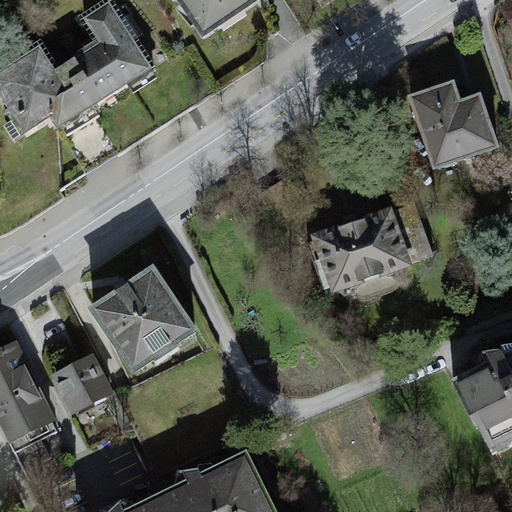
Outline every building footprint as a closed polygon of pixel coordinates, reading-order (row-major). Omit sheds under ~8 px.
[(177,0),(200,35),(253,0),(177,0)] [(43,49),(0,79),(0,102),(31,146),(58,127),(70,144),(162,78),(109,3),(78,25),(99,54),(65,79),(43,49)] [(462,88),(415,105),(443,182),(509,158),(488,101),(469,108),(462,88)] [(420,204),(315,241),(337,302),(442,265),(420,204)] [(163,271),(103,314),(147,375),(207,332),(163,271)] [(15,343),(0,351),(0,424),(11,445),(57,421),(15,343)] [(93,357),(49,379),(69,418),(112,397),(93,357)] [(511,361),(468,383),(503,454),(511,449),(511,361)] [(289,511),(257,449),(129,511),(289,511)]
